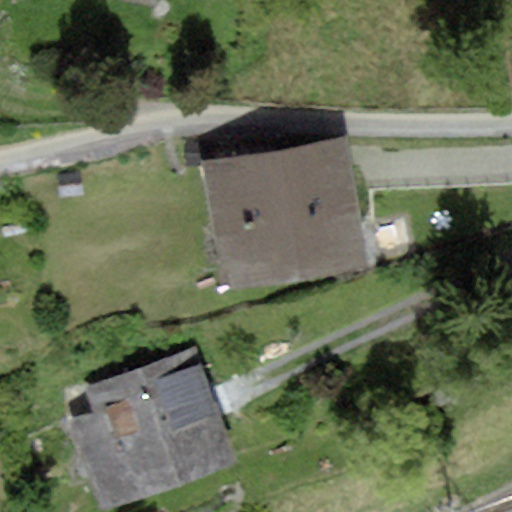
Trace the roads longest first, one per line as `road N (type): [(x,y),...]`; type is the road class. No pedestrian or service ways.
road 1 (residential): [(511,119),(127,127),(0,165)]
road 2 (track): [(511,261),(247,385)]
